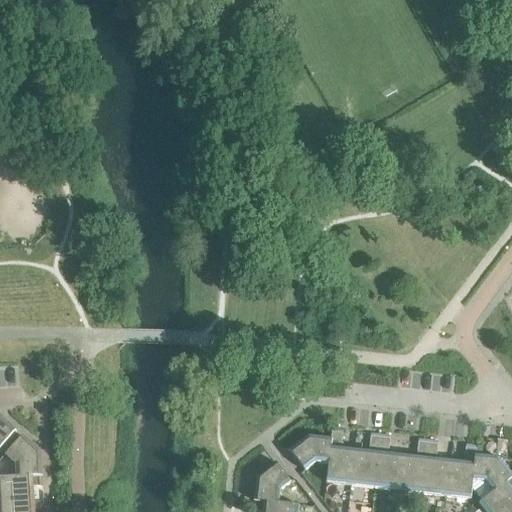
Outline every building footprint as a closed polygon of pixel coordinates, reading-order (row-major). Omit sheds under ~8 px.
[(0,418),(0,449),(15,432),(0,418)] [(325,485),(350,487),(354,452),(340,450),(342,432),(331,431),(330,440),(331,440),(328,466),(327,466),(325,485)] [(350,487),(374,490),(380,436),(370,435),(368,453),(354,452),(350,487)] [(387,501),(397,502),(402,457),(388,455),(390,438),(380,436),(374,490),(388,492),(387,501)] [(15,466),(15,478),(15,479),(41,477),(39,454),(21,438),(4,457),(15,466)] [(315,464),(327,466),(328,466),(331,440),(330,440),(307,438),(288,453),(304,473),(315,464)] [(407,494),(421,496),(428,442),(418,441),(416,459),(402,457),(397,502),(406,504),(407,494)] [(421,496),(445,498),(449,462),(435,461),(437,443),(428,442),(421,496)] [(470,501),(472,482),(471,482),(474,457),(475,457),(476,447),(465,446),(463,464),(449,462),(445,498),(470,501)] [(484,483),(492,493),(493,494),(511,478),(511,477),(498,459),(475,457),(474,457),(471,482),(472,482),(484,483)] [(255,479),(253,502),(278,505),(279,492),(290,484),(275,464),(255,479)] [(0,504),(33,502),(32,488),(41,487),(41,477),(15,479),(15,478),(0,479),(0,504)] [(477,505),(482,511),(508,511),(511,509),(511,490),(511,491),(511,490),(511,478),(493,494),(492,493),(477,505)] [(0,511),(33,511),(33,502),(0,504),(0,511)] [(297,511),(298,507),(278,505),(253,502),(251,511),(297,511)]
